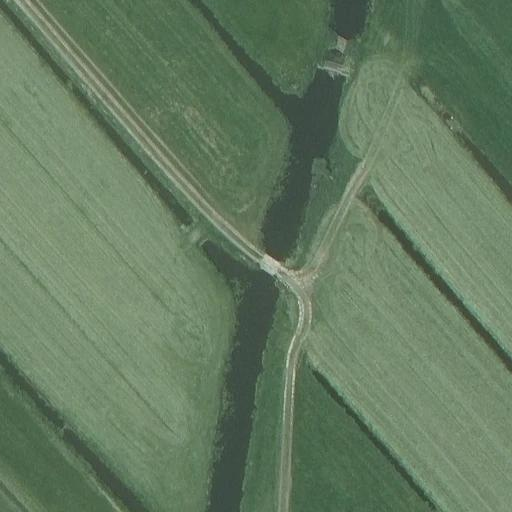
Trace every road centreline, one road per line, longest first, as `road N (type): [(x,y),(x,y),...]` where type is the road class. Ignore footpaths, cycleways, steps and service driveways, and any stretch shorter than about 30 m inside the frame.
road 1 (track): [(21,0),(188,194),(242,248),(295,281),(304,321),(289,362),(282,511)]
road 2 (track): [(295,281),(316,265),(375,145)]
